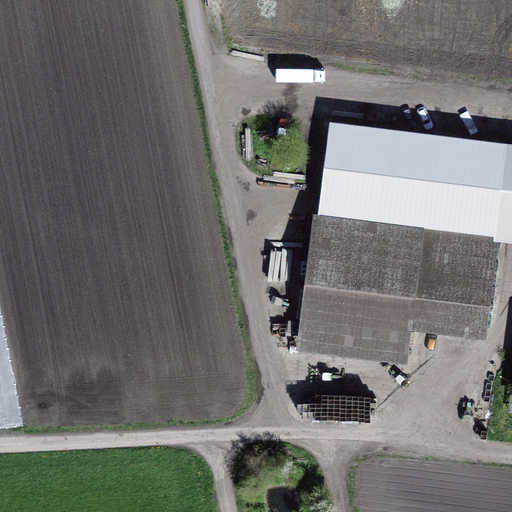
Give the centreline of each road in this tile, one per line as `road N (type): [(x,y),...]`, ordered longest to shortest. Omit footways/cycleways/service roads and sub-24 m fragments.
road 1 (track): [(194,0),(283,433)]
road 2 (track): [(0,446),(213,435)]
road 3 (track): [(326,436),(511,454)]
